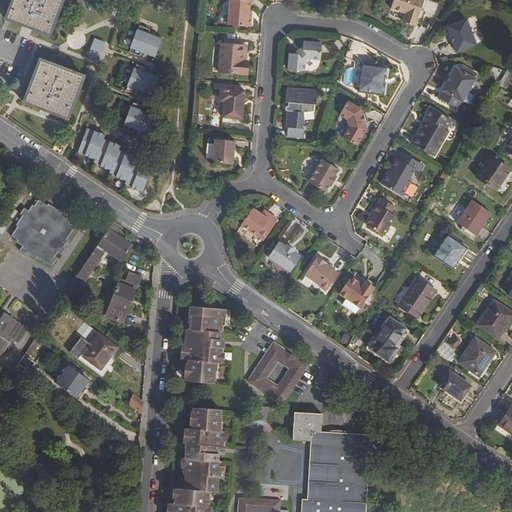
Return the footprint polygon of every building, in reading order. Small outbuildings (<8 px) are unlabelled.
[(11,0),(4,20),(47,38),(62,0),(11,0)] [(250,17),(250,11),(251,1),(240,0),(229,0),(229,1),(227,25),(251,27),(252,17),(250,17)] [(424,0),(394,0),(391,8),(405,14),(402,22),(415,27),(425,0),(424,0)] [(447,28),(450,37),(453,36),(455,42),(453,43),(457,53),(476,46),(466,20),(447,28)] [(129,48),(127,52),(138,56),(139,52),(153,57),(160,38),(146,33),(148,29),(137,25),(136,29),(135,28),(128,48),(129,48)] [(294,55),(290,54),(288,70),(304,71),(305,63),(310,59),(321,60),(322,44),(304,42),(303,47),(294,55)] [(92,45),(87,57),(98,61),(103,49),(92,45)] [(245,47),(223,45),(220,73),(246,75),(247,63),(244,62),(245,47)] [(83,77),(38,60),(24,105),(68,122),(83,77)] [(126,87),(124,90),(135,94),(136,90),(150,96),(157,77),(143,71),(145,68),(134,64),(133,67),(132,67),(125,86),(126,87)] [(362,65),(358,93),(384,96),(386,83),(383,83),(383,80),(385,80),(386,68),(362,65)] [(490,74),(499,78),(502,70),(494,66),(490,74)] [(464,72),(455,68),(442,90),(443,90),(439,97),(457,108),(462,101),(463,102),(469,91),(473,90),(476,83),(476,77),(477,74),(467,67),(464,72)] [(243,120),(244,110),(242,110),(243,102),(245,102),(246,92),(221,90),(218,118),(243,120)] [(287,90),(286,104),(289,104),(288,108),(286,108),(286,110),(285,110),(285,112),(286,113),(288,113),(287,129),(288,129),(287,139),(304,140),(304,130),(302,130),(303,115),(315,114),(315,107),(318,107),(319,92),(287,90)] [(121,129),(132,133),(133,129),(147,134),(154,115),(140,110),(142,106),(132,102),(130,106),(129,106),(122,125),(123,125),(121,129)] [(349,102),(340,117),(348,121),(350,128),(343,139),(357,147),(367,130),(362,110),(349,102)] [(428,120),(424,128),(418,137),(416,136),(412,144),(435,157),(450,131),(448,129),(453,120),(431,108),(425,118),(428,120)] [(123,185),(141,192),(150,167),(133,160),(135,156),(118,150),(119,145),(102,139),(103,135),(85,128),(76,153),(93,159),(92,163),(109,170),(107,174),(124,181),(123,185)] [(235,143),(216,141),(214,165),(233,166),(235,143)] [(397,158),(381,185),(403,197),(412,181),(410,180),(415,170),(420,173),(424,166),(403,153),(399,160),(397,158)] [(504,181),(511,170),(492,157),(478,178),(497,191),(504,181)] [(326,193),(330,188),(331,189),(337,179),(335,178),(340,171),(323,161),(309,184),(326,193)] [(441,178),(445,180),(449,173),(445,171),(441,178)] [(50,178),(40,172),(38,176),(47,183),(50,178)] [(506,183),(504,181),(497,191),(504,195),(510,186),(506,183)] [(374,213),(371,218),(367,226),(386,236),(396,217),(391,214),(395,207),(382,200),(378,206),(377,205),(373,212),(374,213)] [(474,201),(458,224),(476,237),(492,213),(474,201)] [(24,221),(11,240),(23,249),(19,255),(26,259),(29,255),(52,271),(56,264),(52,261),(55,255),(62,259),(66,253),(62,250),(75,231),(62,222),(67,215),(60,210),(58,213),(39,202),(30,216),(24,211),(19,218),(24,221)] [(10,207),(6,214),(14,218),(18,210),(10,207)] [(268,220),(262,215),(253,209),(241,225),(263,240),(278,220),(271,216),(268,220)] [(264,211),(262,215),(268,220),(271,216),(264,211)] [(114,222),(68,290),(73,293),(76,289),(78,291),(106,250),(122,261),(132,247),(116,236),(122,227),(114,222)] [(450,237),(436,257),(455,269),(468,249),(450,237)] [(290,273),(301,258),(294,253),(295,251),(287,246),(286,247),(279,243),(268,258),(290,273)] [(326,264),(326,263),(318,257),(305,276),(320,285),(319,287),(326,292),(338,274),(331,270),(332,268),(331,268),(326,264)] [(129,276),(125,285),(137,289),(137,290),(141,281),(129,276)] [(352,278),(340,294),(361,308),(376,288),(369,283),(366,288),(352,278)] [(430,295),(435,289),(419,278),(400,306),(419,318),(433,297),(430,295)] [(117,288),(105,320),(122,327),(137,289),(125,285),(114,281),(112,286),(117,288)] [(488,289),(482,285),(478,290),(484,294),(488,289)] [(62,299),(67,302),(73,293),(68,290),(62,299)] [(511,314),(494,302),(478,326),(498,340),(500,337),(502,339),(511,323),(511,314)] [(212,338),(216,338),(217,331),(218,331),(219,316),(222,316),(223,308),(187,304),(187,313),(190,313),(189,328),(194,328),(193,336),(196,337),(195,348),(188,347),(187,358),(186,371),(184,371),(184,380),(212,382),(213,361),(217,361),(219,346),(211,346),(212,338)] [(0,355),(10,340),(17,344),(27,331),(4,316),(0,322),(0,355)] [(391,319),(372,348),(391,362),(399,350),(394,347),(406,329),(391,319)] [(78,329),(87,335),(92,328),(84,322),(78,329)] [(194,328),(189,328),(184,328),(181,358),(187,358),(188,347),(195,348),(196,337),(193,336),(194,328)] [(411,332),(406,329),(394,347),(399,350),(411,332)] [(99,333),(81,357),(101,372),(119,348),(99,333)] [(344,333),(340,341),(346,344),(350,336),(344,333)] [(40,339),(37,336),(24,356),(27,358),(40,339)] [(211,346),(219,346),(220,346),(220,339),(216,338),(212,338),(211,346)] [(257,387),(265,376),(276,359),(284,348),(273,340),(246,379),(257,387)] [(479,377),(489,362),(495,353),(477,340),(459,366),(467,372),(468,370),(479,377)] [(288,367),(296,356),(284,348),(276,359),(288,367)] [(35,364),(27,358),(24,356),(17,365),(29,373),(35,364)] [(269,395),(280,402),(307,364),(296,356),(288,367),(277,384),(269,395)] [(468,370),(467,372),(480,381),(492,364),(489,362),(479,377),(468,370)] [(55,382),(74,396),(86,379),(66,365),(55,382)] [(450,372),(440,387),(461,401),(471,386),(450,372)] [(265,376),(257,387),(269,395),(277,384),(265,376)] [(86,379),(74,396),(78,399),(90,382),(86,379)] [(134,396),(130,405),(142,414),(143,403),(134,396)] [(268,420),(269,407),(254,406),(253,418),(268,420)] [(193,459),(183,458),(182,473),(183,473),(182,489),(174,489),(173,504),(172,511),(204,511),(205,506),(206,506),(207,490),(214,490),(215,475),(217,475),(217,460),(220,460),(221,445),(218,445),(218,439),(214,438),(215,431),(218,431),(219,409),(191,407),(190,415),(192,416),(191,429),(190,441),(197,441),(196,452),(194,452),(193,459)] [(511,409),(503,423),(511,429),(511,409)] [(321,416),(294,414),(293,441),(310,442),(307,501),(302,500),(301,511),(366,511),(371,436),(321,433),(321,416)] [(185,429),(183,458),(193,459),(194,452),(196,452),(197,441),(190,441),(191,429),(185,429)] [(426,511),(511,511),(450,474),(426,511)] [(251,500),(251,510),(265,511),(266,498),(244,496),(239,496),(239,499),(251,500)] [(266,498),(265,511),(278,511),(279,499),(266,498)] [(250,511),(251,510),(251,500),(239,499),(237,511),(250,511)]
